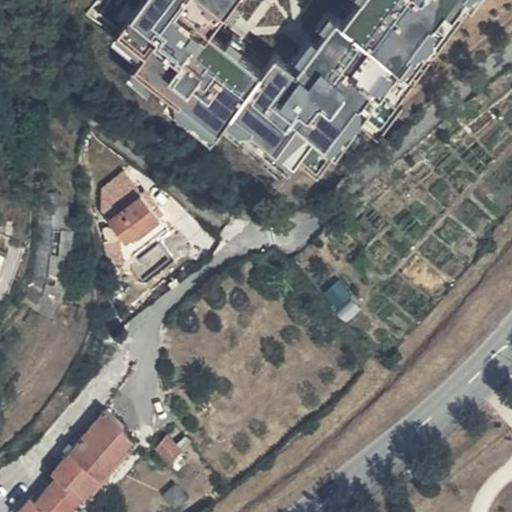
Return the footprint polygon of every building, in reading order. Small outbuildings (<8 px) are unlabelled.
[(389,91),(470,0),(359,0),(345,16),(337,8),(293,57),(281,46),(262,67),(187,0),(213,0),(224,9),(232,0),(127,0),(104,27),(139,58),(133,64),(211,134),(232,111),(290,163),(321,128),(335,140),(383,86),(389,91)] [(113,198),(114,199),(132,213),(138,218),(152,202),(128,182),(113,198)] [(132,213),(114,199),(106,208),(106,211),(123,225),(132,213)] [(138,218),(132,213),(123,225),(130,231),(140,219),(138,218)] [(0,232),(0,273),(5,275),(7,272),(18,252),(18,247),(14,245),(12,236),(0,232)] [(80,462),(132,397),(131,396),(77,460),(80,462)] [(95,467),(105,476),(115,484),(160,433),(148,421),(153,415),(132,397),(80,462),(83,466),(91,471),(95,467)] [(100,481),(105,476),(95,467),(91,471),(83,466),(58,492),(56,489),(41,506),(47,511),(86,511),(108,488),(100,481)] [(41,506),(56,489),(53,487),(38,504),(41,506)]
